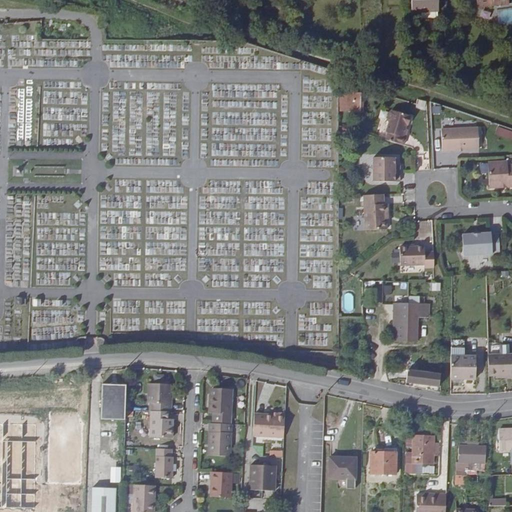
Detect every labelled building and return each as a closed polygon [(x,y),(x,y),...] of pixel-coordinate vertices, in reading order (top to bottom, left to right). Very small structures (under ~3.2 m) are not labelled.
[(438,18),(437,0),(410,0),(411,19),(438,18)] [(497,23),(511,23),(511,7),(497,8),(497,23)] [(363,89),(350,85),(346,102),(359,105),(363,89)] [(387,133),(385,140),(403,145),(405,137),(403,136),(405,129),(406,125),(408,125),(410,116),(391,111),(389,112),(387,119),(388,121),(385,132),(387,133)] [(511,130),(498,125),(495,133),(511,139),(511,130)] [(479,150),(478,129),(442,130),(443,152),(450,152),(450,151),(479,150)] [(395,174),(395,167),(395,159),(374,159),(374,183),(400,183),(400,174),(395,174)] [(511,166),(508,166),(508,163),(490,164),(491,189),(502,189),(502,186),(506,186),(507,189),(511,188),(511,166)] [(381,195),(360,196),(362,231),(383,230),(382,220),(382,213),(384,213),(384,205),(382,205),(381,195)] [(489,235),(478,236),(478,238),(472,238),(472,236),(461,236),(462,257),(491,256),(491,255),(498,255),(497,237),(489,237),(489,235)] [(434,267),(434,253),(425,253),(425,248),(400,249),(401,262),(425,261),(425,268),(434,267)] [(331,288),(330,275),(312,276),(313,289),(331,288)] [(440,291),(441,283),(432,282),(432,291),(440,291)] [(377,306),(378,290),(368,290),(368,306),(377,306)] [(430,304),(396,304),(396,342),(418,343),(419,318),(430,318),(430,304)] [(451,352),(465,352),(465,344),(451,344),(451,352)] [(451,352),(451,383),(476,383),(476,360),(465,360),(465,352),(451,352)] [(511,354),(488,355),(489,376),(496,376),(510,375),(510,377),(511,377),(511,354)] [(442,385),(442,373),(408,372),(407,383),(442,385)] [(126,410),(127,384),(118,384),(118,390),(111,390),(111,383),(103,383),(102,418),(125,419),(126,410)] [(150,403),(150,411),(153,411),(170,412),(171,412),(172,403),(169,403),(170,396),(170,384),(148,383),(148,403),(150,403)] [(214,412),(214,422),(231,423),(233,388),(216,387),(216,394),(212,394),(210,412),(214,412)] [(170,412),(153,411),(152,437),(174,438),(175,419),(170,418),(170,412)] [(285,416),(254,414),(253,436),(284,437),(285,416)] [(36,511),(37,418),(0,417),(0,511),(36,511)] [(231,423),(214,422),(212,454),(234,455),(236,423),(231,423)] [(511,428),(499,429),(499,451),(511,450),(511,428)] [(414,436),(406,435),(406,448),(414,448),(414,436)] [(434,437),(414,436),(414,448),(413,465),(432,466),(434,437)] [(459,461),(457,461),(456,484),(466,484),(467,462),(485,463),(486,447),(459,446),(459,461)] [(170,457),(170,448),(155,448),(154,477),(171,477),(171,471),(172,464),(172,457),(170,457)] [(372,451),(371,473),(395,474),(396,452),(372,451)] [(354,470),(354,459),(330,458),(329,478),(345,479),(345,489),(355,489),(356,471),(354,470)] [(251,490),(259,490),(275,490),(276,466),(252,465),(251,490)] [(111,466),(111,482),(121,482),(122,467),(111,466)] [(233,474),(212,472),(210,497),(232,499),(233,474)] [(154,485),(135,484),(133,511),(152,511),(153,501),(155,501),(156,492),(153,492),(154,485)] [(108,511),(110,487),(86,486),(84,511),(108,511)] [(446,511),(447,493),(438,493),(438,496),(426,495),(417,495),(415,511),(446,511)]
